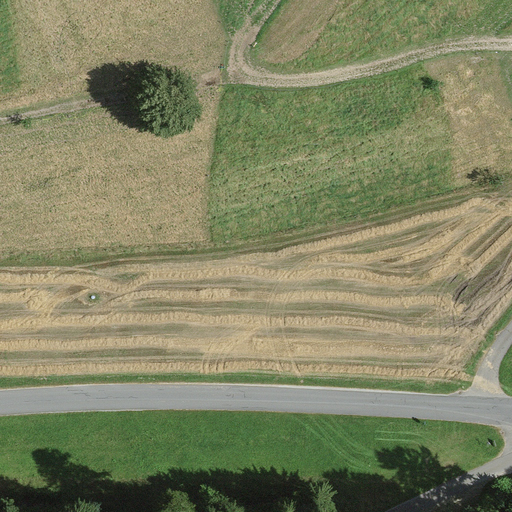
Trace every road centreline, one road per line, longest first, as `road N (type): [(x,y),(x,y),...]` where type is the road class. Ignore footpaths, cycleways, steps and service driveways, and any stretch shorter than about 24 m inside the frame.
road 1 (unclassified): [(511,411),(176,396),(0,403)]
road 2 (track): [(404,511),(511,459)]
